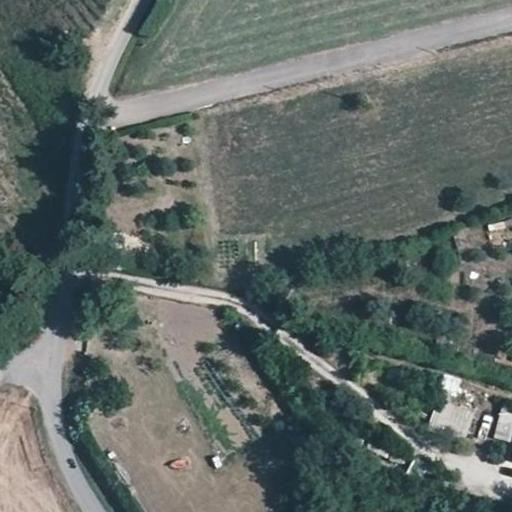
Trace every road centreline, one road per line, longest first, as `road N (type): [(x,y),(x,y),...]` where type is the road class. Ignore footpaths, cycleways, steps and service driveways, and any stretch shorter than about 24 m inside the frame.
road 1 (unknown): [(87,137),(511,53)]
road 2 (unclassified): [(146,0),(111,60),(87,137),(44,364)]
road 3 (unclassified): [(44,364),(76,472),(104,511)]
